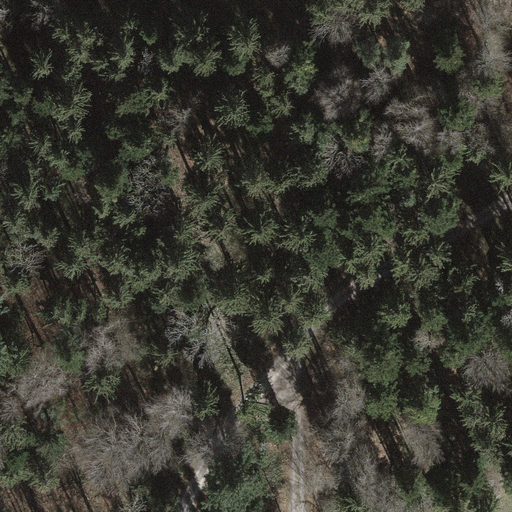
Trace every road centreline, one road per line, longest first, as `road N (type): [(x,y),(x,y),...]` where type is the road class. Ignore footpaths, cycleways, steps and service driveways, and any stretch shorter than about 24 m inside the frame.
road 1 (track): [(293,354),(334,303),(511,197)]
road 2 (track): [(184,511),(293,354)]
road 3 (track): [(303,511),(293,354)]
